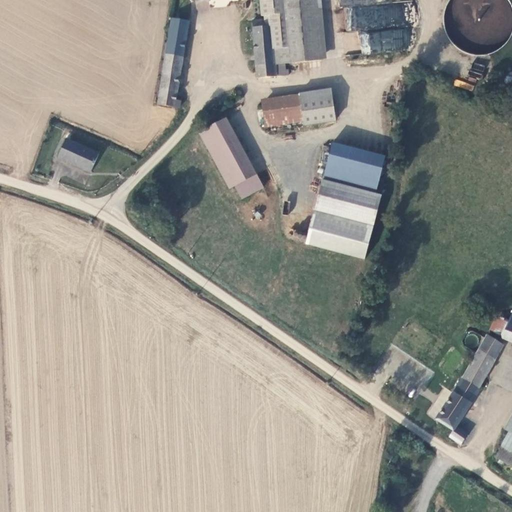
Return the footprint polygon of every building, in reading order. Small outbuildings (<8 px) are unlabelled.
[(289,48),(285,0),(258,0),(260,16),(263,16),(263,20),(272,19),(274,49),(289,48)] [(320,62),(314,0),(285,0),(289,48),(290,64),(320,62)] [(359,31),(362,53),(365,54),(408,48),(408,43),(405,21),(406,17),(404,3),(401,2),(376,6),(374,5),(374,0),(339,0),(341,6),(352,8),(353,14),(350,29),(359,31)] [(511,7),(511,2),(509,0),(442,0),(441,2),(446,34),(449,37),(451,53),(457,58),(461,54),(471,64),(472,72),(478,78),(489,67),(500,65),(506,59),(511,57),(511,7)] [(174,12),(159,105),(180,109),(181,102),(177,102),(190,15),(174,12)] [(272,19),(263,20),(253,21),(258,78),(287,76),(286,65),(290,64),(289,48),(274,49),(272,19)] [(454,80),(453,86),(472,89),(473,84),(454,80)] [(302,122),(303,127),(335,122),(331,96),(299,100),(302,122)] [(299,100),(262,105),(265,128),(302,122),(299,100)] [(207,131),(242,200),(264,188),(227,120),(207,131)] [(92,174),(100,154),(66,141),(58,162),(92,174)] [(300,148),(282,180),(328,207),(347,174),(300,148)] [(511,317),(510,322),(498,317),(491,332),(511,340),(511,317)] [(473,363),(438,421),(453,432),(450,437),(463,446),(470,435),(458,427),(480,390),(479,389),(504,346),(489,337),(473,363)] [(511,433),(511,434),(497,459),(511,467),(511,433)]
